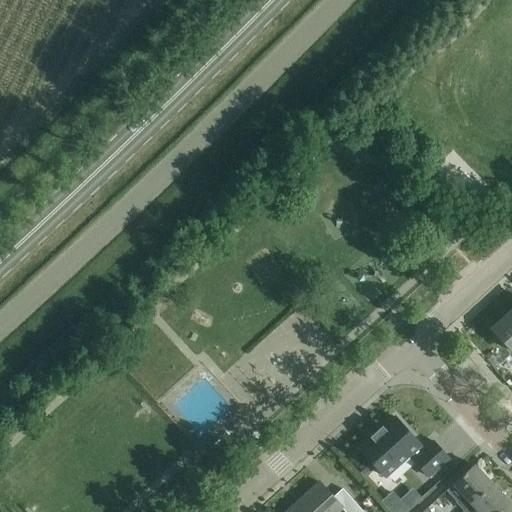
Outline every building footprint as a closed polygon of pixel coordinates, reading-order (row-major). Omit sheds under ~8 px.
[(511,314),(495,331),(511,349),(511,314)] [(501,377),(511,389),(511,387),(511,377),(507,372),(501,377)] [(395,416),(359,448),(381,472),(390,482),(416,459),(420,463),(417,466),(433,482),(454,464),(439,447),(429,456),(425,451),(426,450),(395,416)] [(211,447),(223,460),(231,453),(220,440),(211,447)] [(472,504),(493,486),(475,466),(454,484),(472,504)] [(362,511),(342,490),(333,498),(319,483),(286,511),(337,511),(342,508),(345,511),(362,511)] [(479,511),(502,511),(510,505),(493,486),(472,504),(479,511)]
